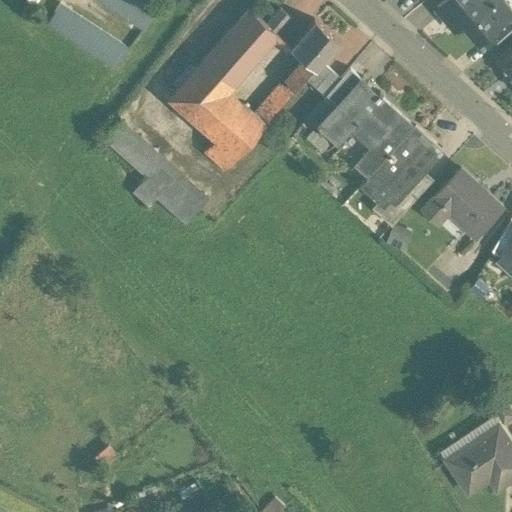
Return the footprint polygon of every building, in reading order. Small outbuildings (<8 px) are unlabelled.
[(157,9),(143,0),(99,0),(143,29),(157,9)] [(442,0),(436,5),(448,20),(457,13),(480,42),(511,15),(511,7),(505,0),(442,0)] [(128,48),(59,2),(46,22),(114,67),(128,48)] [(248,7),(196,66),(225,91),(276,32),(276,31),(265,22),(248,7)] [(290,16),(279,7),(265,22),(276,31),(290,16)] [(338,39),(313,18),(289,45),(304,58),(285,81),(293,88),(313,66),(314,67),(338,39)] [(511,46),(496,60),(511,79),(511,46)] [(321,62),(306,80),(315,87),(330,69),(321,62)] [(225,91),(196,66),(169,97),(214,138),(235,156),(263,124),(252,115),(225,91)] [(330,69),(315,87),(324,95),(339,77),(330,69)] [(324,95),(321,99),(332,108),(351,88),(339,77),(324,95)] [(274,90),(252,115),(263,123),(293,88),(285,81),(275,91),(274,90)] [(414,125),(378,92),(373,99),(355,83),(351,88),(332,108),(316,125),(336,143),(357,119),(377,138),(355,162),(369,175),(414,125)] [(207,196),(119,117),(101,137),(145,176),(160,189),(160,190),(155,195),(156,196),(185,222),(207,196)] [(414,125),(369,175),(389,194),(396,200),(424,169),(442,149),(415,124),(414,125)] [(235,156),(214,138),(204,150),(224,168),(235,156)] [(503,206),(461,166),(423,207),(438,221),(447,211),(475,237),(479,233),(503,206)] [(434,178),(424,169),(396,200),(389,194),(376,208),(392,223),(434,178)] [(145,176),(132,191),(148,205),(156,196),(155,195),(160,190),(145,176)] [(511,242),(499,256),(511,267),(511,266),(511,242)] [(480,280),(473,290),(483,297),(490,287),(480,280)] [(511,414),(511,407),(502,392),(490,400),(503,420),(511,414)] [(511,441),(499,422),(446,457),(469,490),(504,466),(511,477),(511,476),(511,441)] [(279,511),(284,507),(275,499),(263,511),(279,511)]
